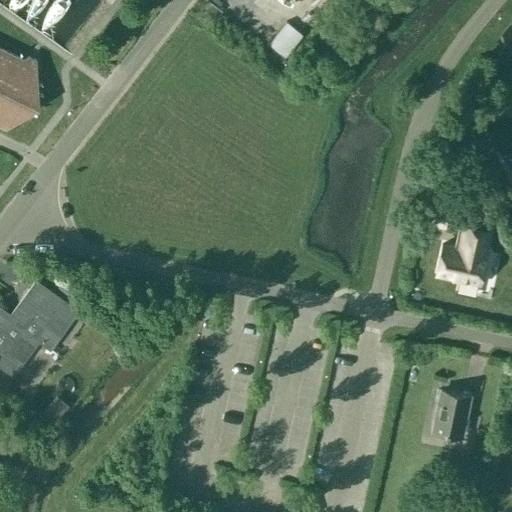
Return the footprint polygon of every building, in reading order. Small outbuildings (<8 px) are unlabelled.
[(302,33),(285,20),(268,42),(284,55),(302,33)] [(0,124),(4,126),(38,104),(34,58),(28,55),(23,58),(0,46),(0,124)] [(458,246),(442,242),(436,272),(479,281),(485,252),(483,251),(486,238),(461,232),(458,246)] [(80,290),(63,277),(57,286),(73,298),(80,290)] [(37,281),(10,316),(38,337),(48,346),(66,322),(63,319),(72,307),(37,281)] [(38,337),(10,316),(4,324),(0,320),(0,364),(7,370),(16,359),(19,361),(38,337)] [(460,434),(468,394),(440,389),(432,428),(460,434)]
